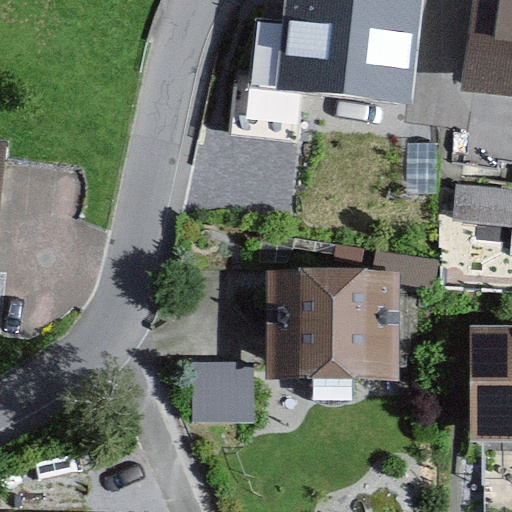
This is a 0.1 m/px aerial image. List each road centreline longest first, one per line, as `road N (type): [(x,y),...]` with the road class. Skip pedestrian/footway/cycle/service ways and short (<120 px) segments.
road 1 (residential): [(108,334),(197,0)]
road 2 (residential): [(108,334),(160,395),(214,511)]
road 3 (residential): [(0,402),(108,334)]
